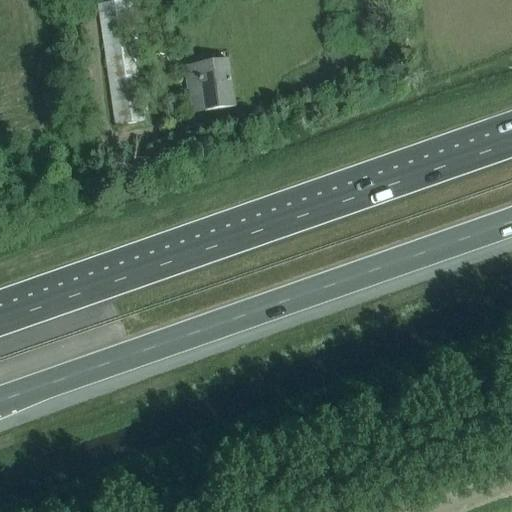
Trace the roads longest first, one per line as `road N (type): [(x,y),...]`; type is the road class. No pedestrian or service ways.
road 1 (motorway): [(0,400),(511,222)]
road 2 (motorway): [(511,144),(0,322)]
